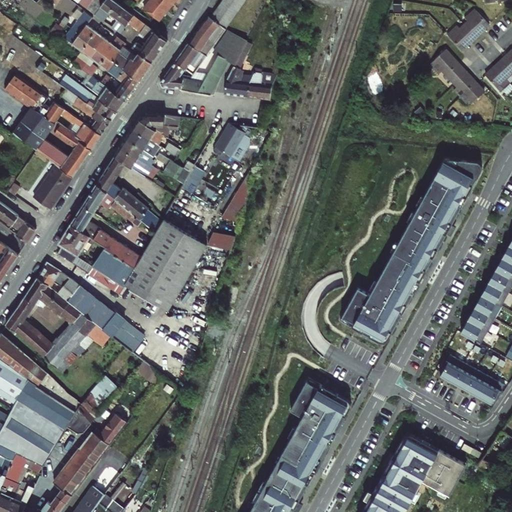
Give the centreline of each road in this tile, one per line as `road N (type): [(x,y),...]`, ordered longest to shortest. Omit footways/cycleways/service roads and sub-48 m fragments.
road 1 (residential): [(386,384),(511,156)]
road 2 (residential): [(138,95),(0,307)]
road 3 (residential): [(386,384),(477,431),(492,426),(511,400)]
road 4 (residential): [(315,511),(386,384)]
road 5 (residential): [(138,95),(258,112)]
